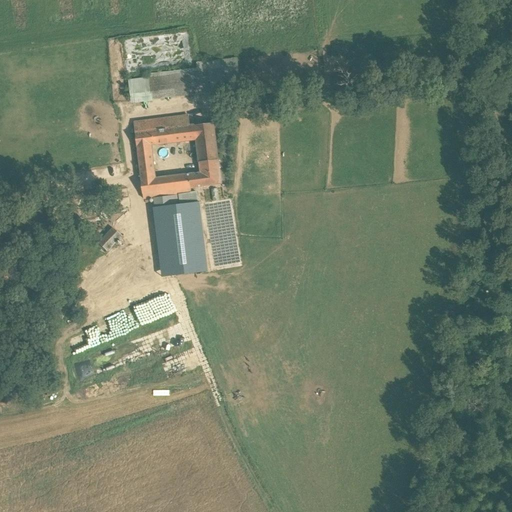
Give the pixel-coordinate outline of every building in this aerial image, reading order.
[(232,58),(196,62),(197,68),(148,74),(148,78),(128,81),(131,104),(234,90),(232,58)] [(214,123),(179,127),(177,118),(135,124),(141,173),(155,172),(151,145),(196,140),(201,173),(141,180),(144,199),(153,198),(158,235),(158,239),(161,238),(161,243),(164,243),(165,251),(172,250),(197,246),(197,241),(201,240),(194,198),(195,198),(194,192),(191,192),(190,191),(190,186),(222,183),(214,123)] [(121,236),(111,228),(97,243),(106,252),(121,236)] [(138,267),(116,248),(93,278),(117,295),(138,267)] [(148,348),(149,351),(171,344),(166,329),(153,333),(157,345),(148,348)]
